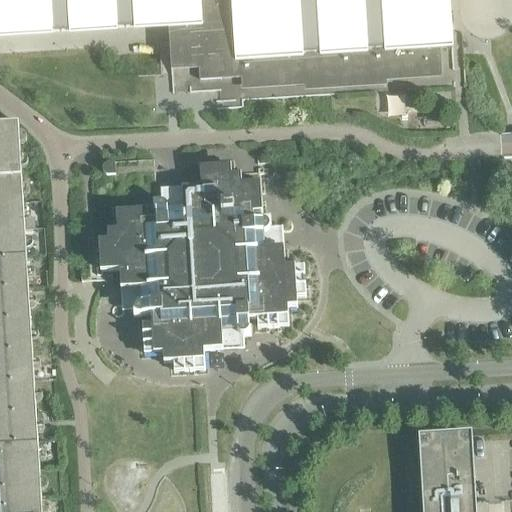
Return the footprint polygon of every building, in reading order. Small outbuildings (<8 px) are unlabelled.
[(0,0),(0,38),(168,28),(170,75),(171,89),(173,89),(188,88),(189,92),(189,94),(217,92),(221,92),(222,102),(222,103),(240,102),(242,102),(330,97),(454,89),(453,72),(451,35),(448,0),(0,0)] [(0,125),(0,511),(41,511),(18,125),(0,125)] [(102,170),(102,171),(102,172),(102,173),(103,174),(103,175),(104,175),(104,176),(105,176),(106,176),(107,177),(108,177),(115,176),(114,164),(107,165),(106,165),(105,165),(104,166),(103,166),(103,167),(102,168),(102,169),(102,170)] [(297,164),(273,166),(274,176),(297,174),(297,164)] [(108,252),(99,252),(100,273),(119,272),(120,291),(130,290),(131,312),(134,312),(135,313),(135,315),(136,316),(137,317),(138,317),(140,318),(141,318),(151,317),(151,325),(144,326),(142,328),(143,355),(145,356),(163,356),(163,363),(165,365),(173,365),(173,372),(175,374),(202,373),(204,370),(203,353),(220,352),(222,350),(222,343),(243,341),(243,338),(244,338),(246,337),(247,336),(248,335),(248,334),(249,333),(249,331),(248,322),(257,321),(257,329),(259,330),(286,329),(288,327),(287,310),(294,309),(296,307),(296,299),(303,299),(305,297),(304,270),(302,269),(284,269),(283,252),(281,250),(273,251),(272,229),(269,229),(269,228),(268,226),(267,225),(266,224),(265,224),(264,223),(262,223),(253,224),(252,215),(260,215),(262,213),(259,175),(221,177),(220,167),(201,169),(199,171),(200,188),(181,189),(182,199),(160,200),(161,204),(154,204),(155,220),(137,221),(136,211),(118,212),(115,215),(117,232),(109,232),(107,234),(108,252)] [(421,511),(511,511),(511,501),(475,503),(471,444),(471,441),(418,445),(421,511)]
